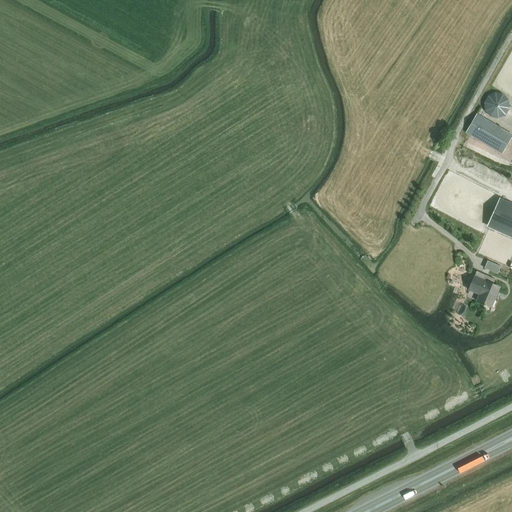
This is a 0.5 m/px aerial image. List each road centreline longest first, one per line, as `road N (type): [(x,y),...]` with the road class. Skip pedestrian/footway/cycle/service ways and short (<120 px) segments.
road 1 (unclassified): [(306,511),(511,407)]
road 2 (trunk): [(365,511),(488,450)]
